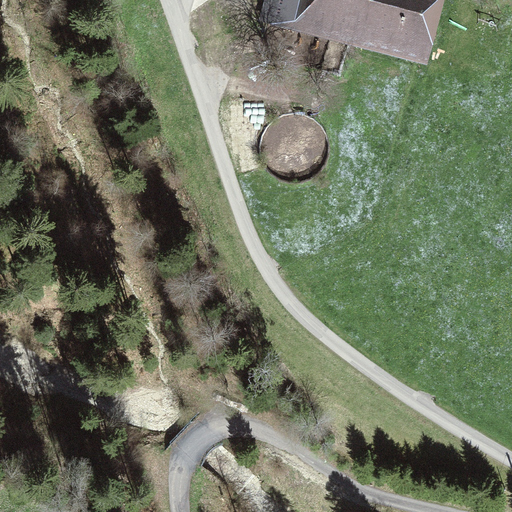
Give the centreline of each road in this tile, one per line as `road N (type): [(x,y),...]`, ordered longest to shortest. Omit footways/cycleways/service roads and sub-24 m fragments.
road 1 (track): [(511,455),(381,373),(311,318),(274,276),(170,0)]
road 2 (track): [(440,511),(368,494),(291,445),(251,430),(215,431),(181,464),(180,511)]
